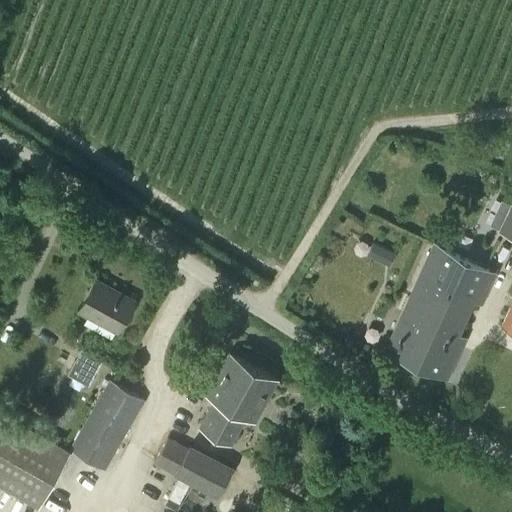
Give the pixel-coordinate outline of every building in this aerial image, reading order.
[(511,238),(511,203),(498,232),(511,238)] [(366,254),(391,265),(397,249),(372,239),(366,254)] [(434,244),(411,294),(433,304),(442,286),(473,300),(488,268),(434,244)] [(118,330),(135,300),(97,279),(80,309),(118,330)] [(433,304),(411,294),(386,349),(440,373),(473,300),(442,286),(433,304)] [(511,304),(503,323),(511,327),(511,304)] [(246,418),(253,422),(277,379),(230,353),(208,392),(216,397),(200,426),(232,443),(246,418)] [(96,372),(77,361),(70,373),(89,384),(96,372)] [(112,380),(72,448),(59,471),(70,477),(83,455),(104,467),(145,399),(112,380)] [(0,483),(38,505),(70,449),(0,408),(0,483)] [(218,495),(232,469),(190,446),(188,448),(168,437),(155,461),(218,495)] [(331,474),(324,486),(334,491),(341,479),(331,474)]
